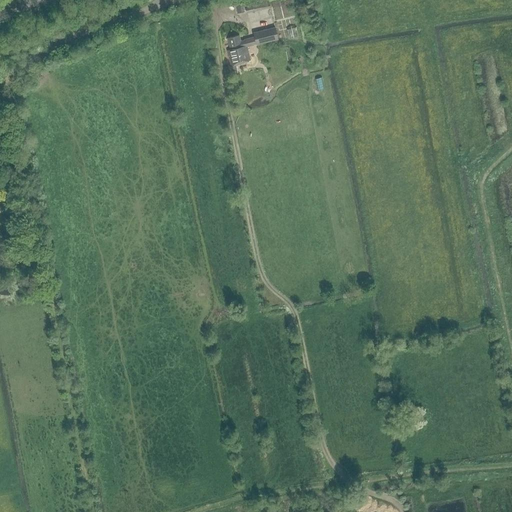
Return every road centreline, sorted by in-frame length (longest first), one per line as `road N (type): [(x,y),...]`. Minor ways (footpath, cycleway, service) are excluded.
road 1 (track): [(347,480),(322,444),(297,316),(259,265),(205,0)]
road 2 (track): [(94,511),(11,73)]
road 3 (unclassified): [(0,76),(159,0)]
